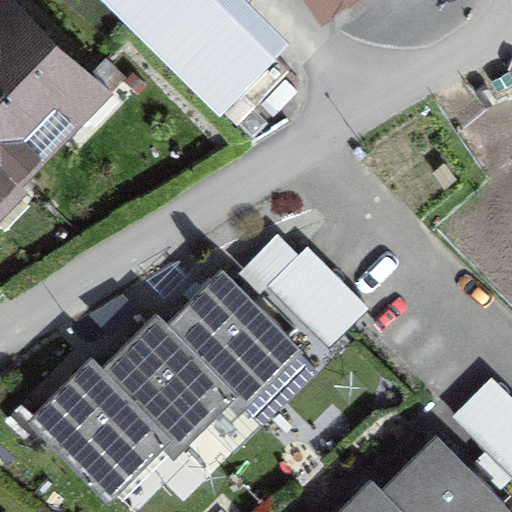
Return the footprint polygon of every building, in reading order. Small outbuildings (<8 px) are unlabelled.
[(0,0),(0,188),(77,110),(67,100),(89,77),(10,0),(0,0)] [(205,0),(114,0),(221,105),(265,59),(205,0)] [(302,257),(270,289),(323,342),(355,310),(302,257)] [(290,337),(223,270),(168,325),(167,326),(224,382),(223,383),(234,394),(290,337)] [(168,325),(158,314),(103,369),(102,370),(159,426),(158,427),(168,438),(223,383),(224,382),(167,326),(168,325)] [(92,358),(36,415),(103,482),(158,427),(159,426),(102,370),(103,369),(92,358)] [(511,408),(493,389),(461,421),(511,472),(511,408)] [(495,511),(505,503),(437,436),(383,491),(382,492),(402,511),(495,511)] [(383,491),(372,480),(340,511),(402,511),(382,492),(383,491)]
